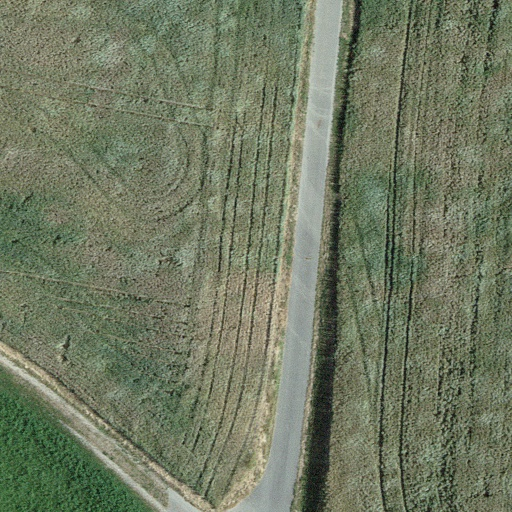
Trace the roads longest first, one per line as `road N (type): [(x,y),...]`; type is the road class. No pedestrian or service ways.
road 1 (track): [(325,0),(275,511)]
road 2 (track): [(0,336),(25,345),(187,511)]
